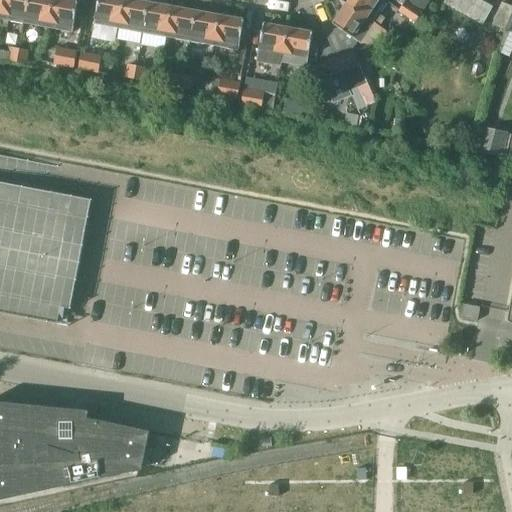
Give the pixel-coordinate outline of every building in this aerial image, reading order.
[(4,0),(1,20),(0,24),(0,27),(8,29),(9,21),(25,24),(28,0),(4,0)] [(28,0),(25,24),(48,29),(53,0),(28,0)] [(61,0),(53,0),(48,29),(73,33),(78,3),(61,0)] [(99,0),(95,25),(119,29),(124,0),(99,0)] [(128,0),(124,0),(119,29),(143,34),(149,4),(128,0)] [(385,0),(349,0),(347,4),(372,21),(373,21),(386,1),(385,0)] [(406,0),(405,2),(423,13),(431,0),(406,0)] [(484,25),(493,8),(478,0),(447,0),(445,5),(484,25)] [(416,24),(423,13),(405,2),(399,12),(416,24)] [(492,25),(505,31),(506,31),(511,15),(511,6),(502,3),(492,25)] [(149,4),(143,34),(167,38),(172,8),(149,4)] [(347,4),(333,25),(361,44),(376,23),(373,21),(372,21),(347,4)] [(172,8),(167,38),(190,42),(196,12),(172,8)] [(196,12),(190,42),(214,47),(219,17),(196,12)] [(511,51),(511,15),(506,31),(505,31),(496,52),(509,58),(511,51)] [(219,17),(214,47),(239,51),(244,21),(219,17)] [(264,25),(257,63),(281,67),(282,63),(288,29),(264,25)] [(288,29),(282,63),(307,67),(313,34),(288,29)] [(74,67),(77,51),(57,47),(54,63),(74,67)] [(10,53),(0,51),(0,61),(10,63),(10,62),(17,63),(19,49),(11,48),(10,53)] [(30,51),(19,49),(17,63),(27,65),(30,51)] [(336,57),(335,58),(342,74),(350,92),(366,85),(351,51),(336,57)] [(99,73),(102,59),(102,56),(82,53),(78,70),(98,74),(98,73),(99,73)] [(350,92),(342,74),(335,58),(316,66),(332,100),(350,92)] [(135,79),(137,66),(128,65),(125,77),(132,79),(135,79)] [(146,68),(137,66),(135,79),(144,81),(146,68)] [(176,74),(173,87),(182,89),(184,76),(176,74)] [(184,76),(182,89),(191,90),(193,77),(184,76)] [(221,80),(218,96),(238,100),(241,84),(221,80)] [(243,90),(240,105),(260,109),(263,93),(243,90)] [(286,100),(284,113),(312,118),(315,105),(286,100)] [(357,125),(358,118),(359,116),(346,114),(345,123),(357,125)] [(483,128),(478,149),(503,154),(509,133),(483,128)] [(97,187),(100,173),(0,154),(0,313),(73,328),(97,187)] [(461,318),(478,321),(479,317),(481,308),(463,305),(461,318)] [(0,501),(133,473),(143,471),(151,432),(89,419),(89,412),(0,402),(0,501)] [(268,438),(260,438),(260,447),(268,447),(272,447),(272,438),(268,438)]
